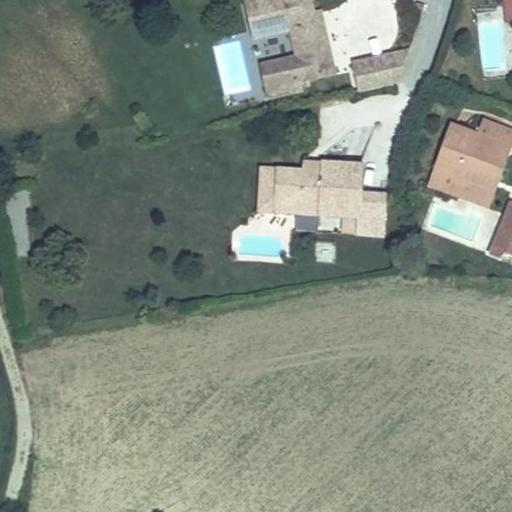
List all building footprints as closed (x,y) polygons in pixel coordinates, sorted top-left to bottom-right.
[(335,75),(323,22),(315,24),(313,14),(309,0),(249,0),(245,1),(254,39),(291,31),(297,58),(298,62),(296,63),(301,83),(335,75)] [(336,0),(350,61),(398,51),(387,0),(336,0)] [(315,24),(323,22),(320,13),(313,14),(315,24)] [(398,84),(409,51),(353,64),(360,93),(398,84)] [(298,62),(297,58),(280,62),(286,86),(301,83),(296,63),(298,62)] [(450,125),(433,171),(488,191),(504,145),(511,147),(511,146),(511,131),(482,121),(477,134),(450,125)] [(488,191),(433,171),(428,185),(490,208),(511,147),(504,145),(488,191)] [(317,174),(317,164),(306,163),(305,173),(317,174)] [(262,170),(260,211),(344,216),(343,234),(383,237),(385,197),(360,195),(362,167),(317,164),(317,174),(305,173),(262,170)] [(511,202),(511,203),(490,256),(500,261),(503,253),(511,257),(511,202)]
